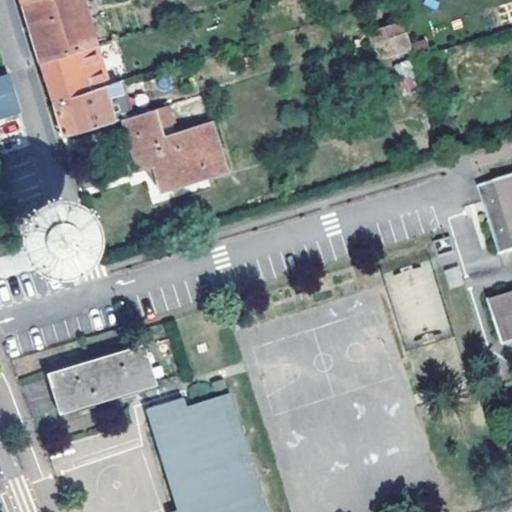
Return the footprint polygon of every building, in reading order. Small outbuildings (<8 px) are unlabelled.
[(80,0),(29,0),(23,2),(34,37),(42,62),(94,46),(80,0)] [(407,32),(380,40),(384,51),(395,48),(396,54),(412,49),(407,32)] [(54,103),(107,87),(94,46),(42,62),(48,82),(54,103)] [(395,48),(384,51),(386,57),(396,54),(395,48)] [(401,82),(415,75),(408,59),(394,65),(401,82)] [(8,73),(0,75),(0,119),(19,113),(8,73)] [(118,83),(107,87),(54,103),(59,118),(65,136),(113,122),(106,99),(121,95),(118,83)] [(140,114),(122,119),(137,169),(153,165),(160,189),(227,169),(212,123),(164,138),(154,109),(140,114)] [(19,113),(0,119),(0,156),(30,148),(19,113)] [(511,178),(480,189),(501,253),(511,249),(511,294),(491,301),(504,343),(511,340),(511,178)] [(45,257),(51,259),(58,258),(64,255),(68,250),(70,243),(70,236),(66,230),(61,226),(54,224),(48,225),(42,228),(37,233),(35,240),(36,247),(39,253),(45,257)] [(449,236),(433,242),(437,257),(454,251),(449,236)] [(444,271),(450,288),(463,283),(457,266),(444,271)] [(154,384),(142,348),(46,378),(56,413),(154,384)] [(264,511),(228,395),(184,407),(182,400),(146,411),(177,511),(175,511),(264,511)]
